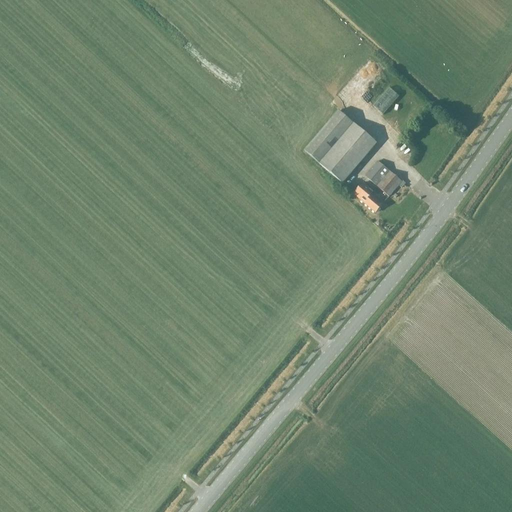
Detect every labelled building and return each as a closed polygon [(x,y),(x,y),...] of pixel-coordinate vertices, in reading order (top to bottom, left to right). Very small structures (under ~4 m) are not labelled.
[(373,52),(366,62),(379,71),(386,61),(373,52)] [(384,106),(400,87),(393,81),(377,100),(384,106)] [(341,185),(375,145),(338,113),(304,153),(341,185)] [(403,145),(408,138),(402,134),(398,142),(403,145)] [(365,177),(389,197),(399,186),(402,188),(404,185),(377,163),(365,177)] [(375,214),(382,206),(375,201),(376,199),(371,195),(373,192),(363,183),(353,195),(375,214)]
